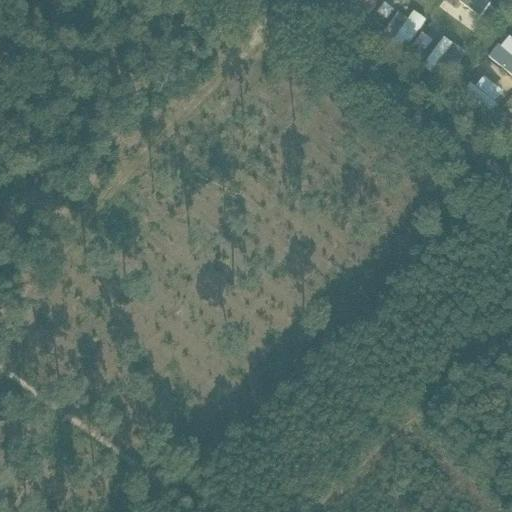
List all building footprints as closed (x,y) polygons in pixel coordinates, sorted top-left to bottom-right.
[(327,0),(366,25),(381,0),(327,0)] [(476,30),(493,8),(482,0),(447,0),(444,5),(476,30)] [(379,34),(399,52),(424,25),(404,7),(379,34)] [(422,32),(416,43),(428,50),(434,39),(422,32)] [(449,81),(466,49),(441,36),(424,68),(449,81)] [(511,49),(503,40),(488,55),(511,79),(511,49)] [(462,97),(490,116),(505,94),(476,75),(462,97)]
